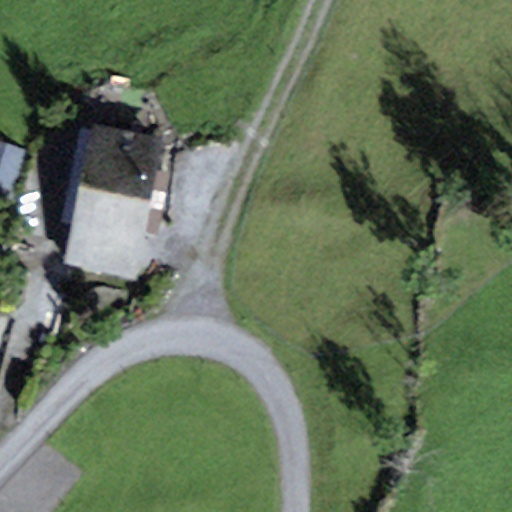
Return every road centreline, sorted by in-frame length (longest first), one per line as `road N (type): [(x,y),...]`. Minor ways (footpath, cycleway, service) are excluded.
road 1 (unclassified): [(294,511),(295,434),(283,387),(239,348),(196,333),(131,351),(95,371),(0,465)]
road 2 (track): [(318,0),(219,230),(196,333)]
